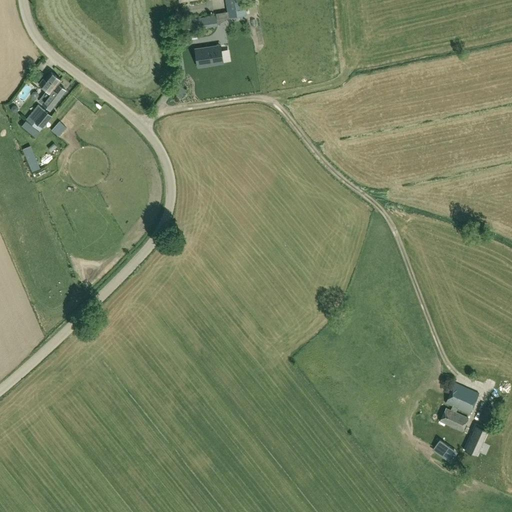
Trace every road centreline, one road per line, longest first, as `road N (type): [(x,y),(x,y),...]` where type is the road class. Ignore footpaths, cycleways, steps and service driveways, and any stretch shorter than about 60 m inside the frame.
road 1 (unclassified): [(27,0),(44,44),(156,143),(172,199),(141,257),(0,391)]
road 2 (unknown): [(444,362),(382,214),(277,108),(258,97),(229,100),(173,109),(142,126)]
